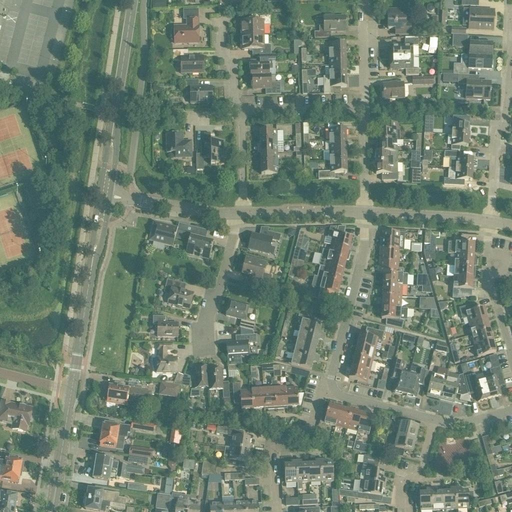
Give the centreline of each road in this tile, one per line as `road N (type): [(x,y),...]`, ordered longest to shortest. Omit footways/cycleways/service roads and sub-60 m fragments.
road 1 (residential): [(511,410),(457,424),(336,394),(330,375),(366,211)]
road 2 (tertiary): [(70,391),(104,193)]
road 3 (tertiary): [(104,193),(132,0)]
road 4 (residential): [(511,359),(490,284),(493,262),(483,238),(490,220)]
road 5 (residential): [(206,353),(211,299),(241,213)]
road 6 (unclassified): [(241,213),(104,193)]
road 7 (residential): [(490,220),(495,121),(507,94)]
road 8 (residential): [(240,109),(366,108)]
road 9 (unclassified): [(366,211),(241,213)]
road 10 (unclassified): [(490,220),(366,211)]
road 11 (tertiary): [(49,511),(70,391)]
